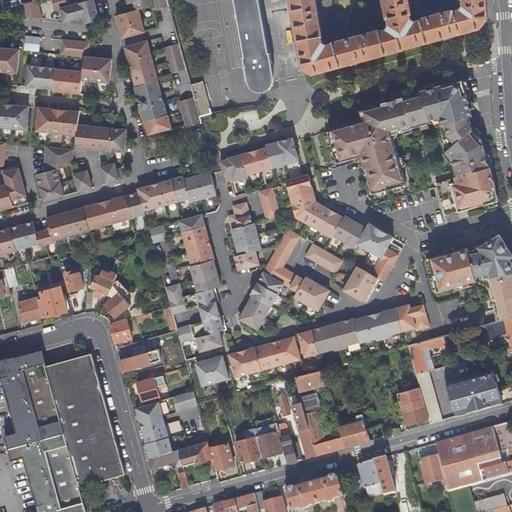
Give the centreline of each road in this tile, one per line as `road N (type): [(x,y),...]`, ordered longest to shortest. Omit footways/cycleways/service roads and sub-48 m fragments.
road 1 (residential): [(153,511),(511,413)]
road 2 (residential): [(151,511),(101,334),(82,328),(0,349)]
road 3 (residential): [(0,17),(109,34),(145,171)]
road 4 (residential): [(511,211),(414,238),(346,202),(338,172)]
road 5 (residential): [(145,171),(132,185),(0,224)]
